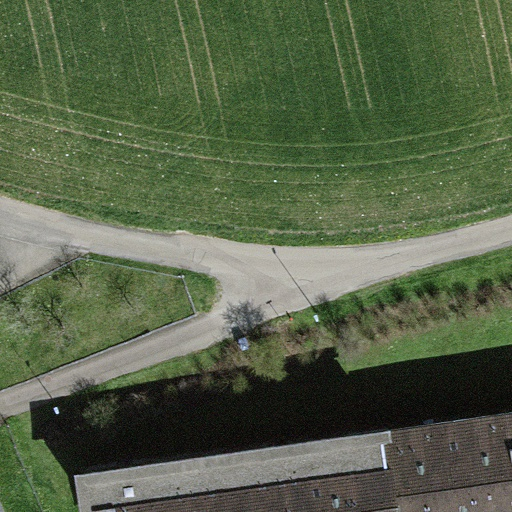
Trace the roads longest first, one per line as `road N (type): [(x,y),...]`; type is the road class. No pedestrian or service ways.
road 1 (residential): [(301,274),(205,330),(0,405)]
road 2 (residential): [(301,274),(0,213)]
road 3 (residential): [(511,228),(424,254),(301,274)]
